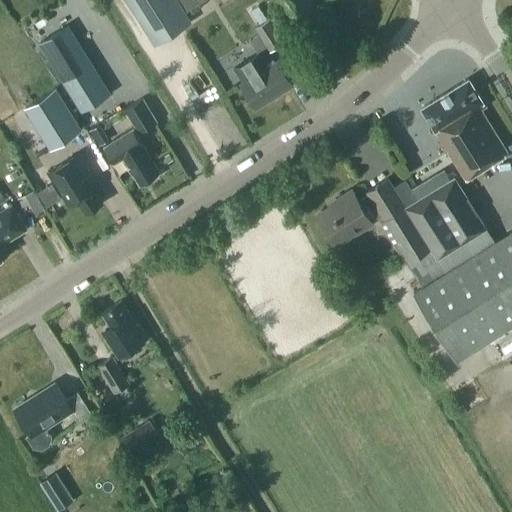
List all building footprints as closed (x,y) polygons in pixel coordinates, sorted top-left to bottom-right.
[(129,0),(155,40),(189,19),(177,0),(129,0)] [(197,0),(181,0),(188,10),(199,3),(197,0)] [(265,0),(283,26),(312,8),(307,0),(265,0)] [(243,10),(254,28),(269,51),(282,43),(267,19),(256,2),(243,10)] [(66,24),(39,41),(82,110),(109,93),(66,24)] [(239,84),(254,107),(290,85),(275,62),(266,68),(257,53),(233,68),(243,82),(239,84)] [(484,104),(468,79),(421,107),(465,178),(507,152),(479,107),(484,104)] [(80,129),(54,89),(24,108),(50,148),(80,129)] [(141,98),(124,109),(139,133),(156,122),(141,98)] [(99,124),(89,130),(99,146),(109,139),(99,124)] [(122,157),(139,184),(159,171),(132,128),(103,147),(113,163),(122,157)] [(48,172),(68,205),(77,199),(85,212),(101,202),(93,189),(97,186),(76,154),(48,172)] [(413,293),(455,361),(511,325),(511,230),(494,242),(454,177),(416,201),(403,180),(392,188),(387,179),(366,191),(368,194),(357,201),(351,191),(336,200),(338,203),(317,216),(334,244),(372,221),(370,219),(380,213),(384,220),(380,223),(406,265),(407,264),(422,288),(413,293)] [(17,198),(30,220),(44,211),(32,190),(17,198)] [(0,257),(8,253),(2,244),(25,229),(11,206),(0,212),(0,257)] [(103,312),(111,325),(106,328),(104,335),(117,356),(148,337),(133,312),(130,314),(122,300),(103,312)] [(128,383),(111,357),(97,366),(113,392),(128,383)] [(29,434),(25,437),(31,448),(32,448),(40,449),(47,445),(48,436),(49,435),(43,425),(69,409),(77,423),(89,415),(76,393),(63,400),(54,385),(14,409),(29,434)] [(161,439),(150,420),(122,437),(133,457),(161,439)] [(40,481),(58,509),(74,499),(56,470),(40,481)]
